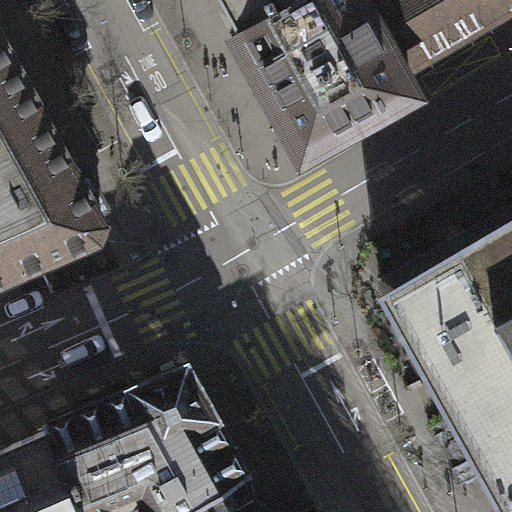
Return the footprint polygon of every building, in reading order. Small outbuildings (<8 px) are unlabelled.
[(218,0),(230,21),(267,0),(218,0)] [(267,0),(230,21),(296,140),(403,83),(391,61),(358,0),(267,0)] [(358,0),(391,61),(496,0),(358,0)] [(0,60),(16,52),(0,24),(0,60)] [(0,270),(98,229),(105,212),(16,52),(0,60),(0,270)] [(453,413),(506,504),(511,500),(511,201),(477,221),(375,279),(453,413)] [(143,511),(164,511),(245,467),(193,369),(176,364),(48,420),(85,511),(111,511),(137,502),(143,511)] [(0,511),(85,511),(48,420),(31,427),(0,440),(0,511)] [(269,511),(245,467),(164,511),(269,511)]
